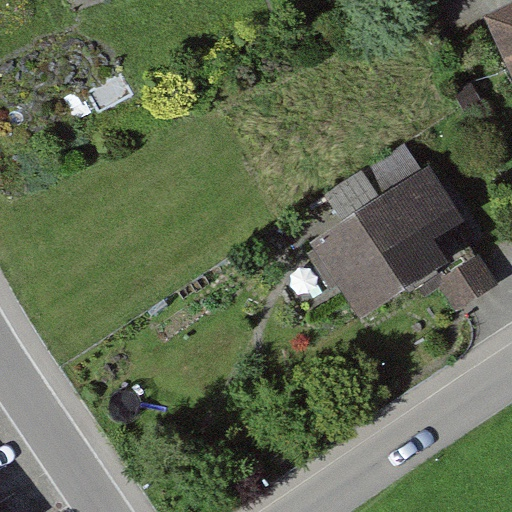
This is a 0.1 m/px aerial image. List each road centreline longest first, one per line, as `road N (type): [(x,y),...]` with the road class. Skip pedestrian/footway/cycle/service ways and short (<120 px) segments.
road 1 (residential): [(511,380),(309,511)]
road 2 (residential): [(103,511),(0,352)]
